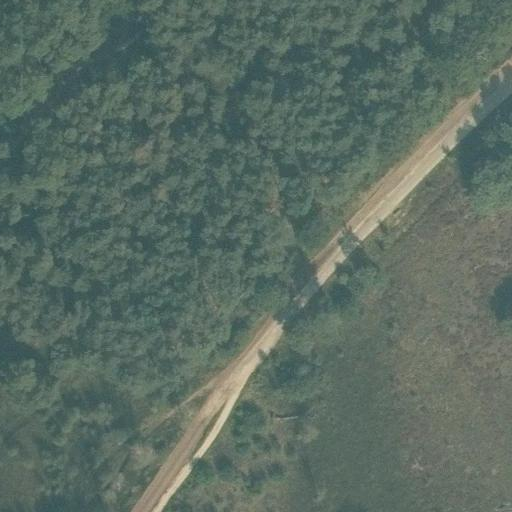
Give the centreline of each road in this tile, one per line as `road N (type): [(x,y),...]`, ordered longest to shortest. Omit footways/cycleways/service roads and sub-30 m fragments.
road 1 (unclassified): [(511,88),(368,221),(255,351)]
road 2 (track): [(151,0),(137,33),(56,91),(0,168)]
road 3 (track): [(255,351),(140,511)]
